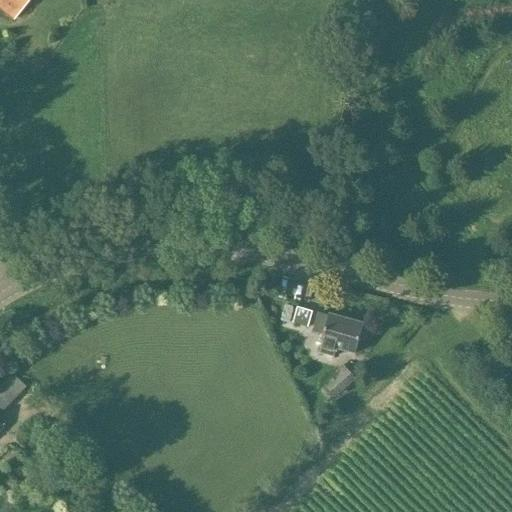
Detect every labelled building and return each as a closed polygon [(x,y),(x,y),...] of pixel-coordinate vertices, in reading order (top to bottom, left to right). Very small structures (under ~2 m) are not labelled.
[(0,0),(0,9),(13,19),(28,0),(0,0)] [(312,312),(297,307),(293,323),(308,327),(312,312)] [(370,327),(364,325),(330,315),(319,312),(313,332),(324,335),(319,353),(335,357),(337,349),(356,354),(361,338),(366,340),(370,327)] [(343,364),(322,383),(335,398),(356,379),(343,364)] [(0,383),(0,411),(26,387),(12,372),(0,383)]
